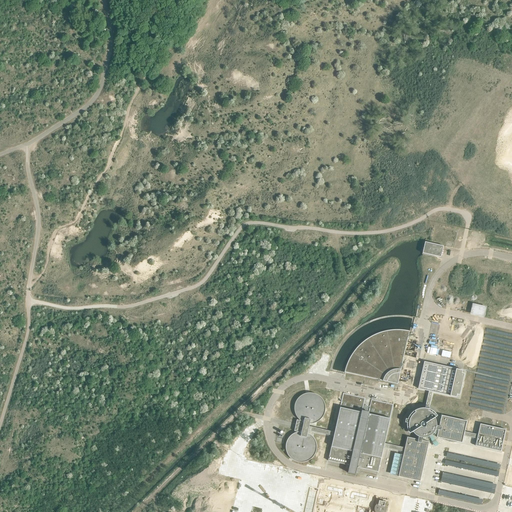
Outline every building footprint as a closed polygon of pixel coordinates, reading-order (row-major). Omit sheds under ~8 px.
[(441,257),(443,246),(425,242),(422,253),(441,257)] [(483,315),(484,308),(473,305),(472,313),(483,315)] [(401,369),(409,331),(407,330),(405,330),(403,330),(401,330),(399,329),(397,329),(395,329),(393,330),(391,330),(389,330),(387,330),(385,331),(383,331),(381,332),(379,333),(377,333),(375,334),(374,335),(372,336),(370,337),(368,338),(367,339),(365,340),(363,341),(362,343),(360,344),(359,346),(357,347),(356,349),(355,350),(353,352),(352,353),(351,355),(350,357),(349,359),(348,361),(347,362),(347,364),(346,366),(345,368),(345,370),(344,372),(383,381),(383,380),(383,379),(384,378),(384,377),(384,376),(385,375),(386,374),(386,373),(387,373),(388,372),(389,371),(390,371),(391,370),(392,370),(393,369),(394,369),(395,369),(396,369),(397,369),(398,369),(399,369),(400,369),(401,369)] [(286,443),(285,447),(286,451),(287,454),(290,457),(292,460),(296,461),(299,462),(302,462),(306,462),(309,460),(311,458),(314,456),(315,453),(316,449),(316,446),(316,443),(315,439),(313,437),(310,434),(307,433),(308,430),(314,431),(332,435),(333,436),(328,461),(346,465),(345,468),(346,469),(347,469),(348,470),(347,473),(355,474),(356,472),(357,472),(358,472),(359,471),(360,468),(378,472),(383,447),(385,447),(404,452),(398,476),(409,479),(413,480),(412,482),(412,483),(415,483),(414,489),(429,492),(429,493),(434,494),(436,485),(431,484),(420,481),(429,442),(422,440),(422,438),(424,437),(427,437),(429,436),(430,437),(432,436),(431,434),(432,434),(433,433),(437,435),(436,437),(440,438),(444,440),(449,442),(453,442),(458,442),(462,443),(463,435),(477,438),(475,446),(500,451),(505,429),(480,424),(478,434),(464,431),(467,421),(441,415),(439,426),(436,425),(436,422),(435,420),(434,418),(437,416),(435,413),(432,410),(429,409),(429,407),(432,393),(432,392),(456,397),(457,394),(458,394),(459,395),(459,394),(461,387),(462,381),(464,374),(464,373),(463,373),(461,373),(462,370),(438,365),(434,364),(424,361),(418,388),(428,391),(428,392),(425,406),(424,411),(421,412),(417,413),(415,414),(412,417),(411,416),(410,417),(410,418),(409,419),(405,418),(404,422),(408,423),(408,424),(408,426),(408,427),(410,427),(411,428),(411,430),(412,431),(410,432),(411,432),(412,432),(415,434),(418,436),(418,439),(407,437),(405,448),(384,443),(389,423),(393,404),(371,399),(368,413),(362,412),(365,398),(343,393),(340,407),(334,432),(333,432),(313,427),(309,426),(309,424),(313,423),(316,422),(319,420),(321,418),(323,415),(324,412),(325,409),(325,405),(324,402),(322,399),(319,396),(316,394),(313,393),(310,393),(306,393),(303,394),(300,396),(298,398),(296,401),(295,404),(294,408),(294,411),(296,415),(297,418),(300,420),(296,420),(296,423),(295,427),(294,431),(297,432),(294,433),(291,435),(289,437),(287,440),(286,443)] [(397,384),(401,369),(400,369),(399,369),(398,369),(397,369),(396,369),(395,369),(394,369),(393,369),(392,370),(391,370),(390,371),(389,371),(388,372),(387,373),(386,373),(386,374),(385,375),(384,376),(384,377),(384,378),(383,379),(383,380),(383,381),(397,384)] [(483,460),(447,453),(446,459),(445,463),(448,464),(448,462),(451,463),(450,466),(481,472),(482,466),(483,460)] [(442,472),(440,482),(494,493),(496,483),(442,472)] [(481,503),(482,498),(439,490),(438,494),(476,502),(481,503)] [(385,505),(385,502),(379,500),(378,503),(376,504),(375,506),(374,508),(374,511),(375,511),(385,511),(386,510),(386,508),(386,506),(385,505)]
